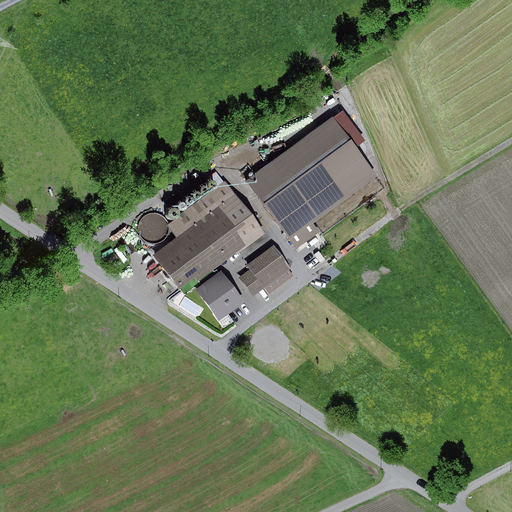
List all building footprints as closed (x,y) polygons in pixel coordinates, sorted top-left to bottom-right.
[(343,111),(243,181),(295,255),(387,191),(355,145),(363,140),(343,111)] [(224,186),(167,228),(178,243),(155,260),(178,292),(194,280),(197,285),(262,238),(224,186)] [(143,225),(156,226),(157,216),(144,215),(143,225)] [(252,274),(241,282),(253,298),(288,272),(272,251),(248,269),(252,274)] [(220,277),(198,294),(219,322),(241,305),(220,277)]
